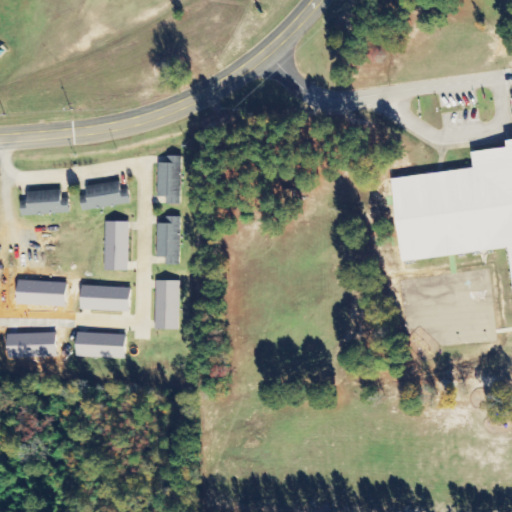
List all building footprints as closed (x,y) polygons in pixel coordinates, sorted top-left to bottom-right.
[(393,180),(404,261),(510,247),(511,262),(511,139),(507,140),(508,147),(474,152),(476,168),(393,180)] [(158,197),(167,197),(167,204),(181,205),(182,157),(167,157),(167,163),(159,163),(158,197)] [(128,189),(122,190),(120,182),(87,186),(88,196),(81,197),(83,211),(130,204),(128,189)] [(28,192),(29,203),(22,203),(22,216),(70,214),(70,198),(62,199),(62,190),(28,192)] [(181,217),(167,217),(166,224),(158,224),(158,258),(166,258),(166,265),(180,265),(181,217)] [(129,272),(130,222),(107,222),(106,271),(129,272)] [(180,282),(156,281),(156,330),(180,330),(180,282)] [(81,310),(130,312),(131,288),(82,287),(81,310)] [(126,359),(127,335),(78,333),(77,358),(126,359)]
